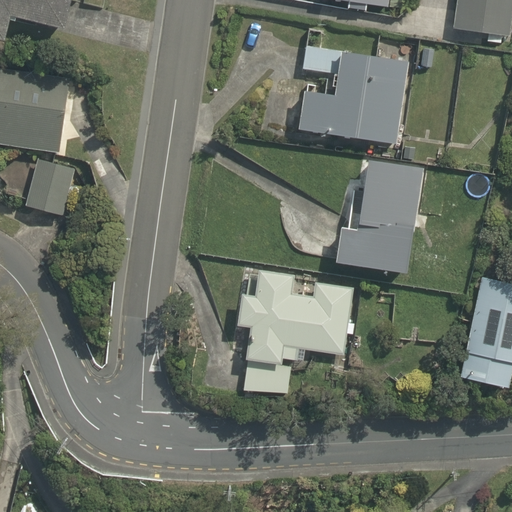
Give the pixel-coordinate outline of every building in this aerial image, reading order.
[(0,0),(0,41),(9,43),(12,21),(65,29),(69,0),(0,0)] [(345,2),(344,10),(368,13),(369,5),(389,7),(389,0),(320,0),(345,2)] [(511,38),(511,28),(511,0),(452,0),(451,34),(511,38)] [(395,146),(404,66),(343,59),(344,50),(307,46),(304,73),(334,76),(332,98),(301,95),(297,134),(395,146)] [(16,71),(0,69),(0,146),(57,153),(62,112),(12,106),(16,71)] [(0,206),(67,215),(73,168),(6,159),(0,201),(0,206)] [(422,177),(365,169),(356,234),(339,232),(334,269),(409,279),(422,177)] [(246,396),(291,398),(293,365),(309,366),(309,353),(352,354),(354,288),(294,286),(295,271),(248,269),(247,284),(239,284),(237,329),(249,329),(246,396)] [(511,283),(480,277),(458,378),(507,388),(511,365),(511,283)]
